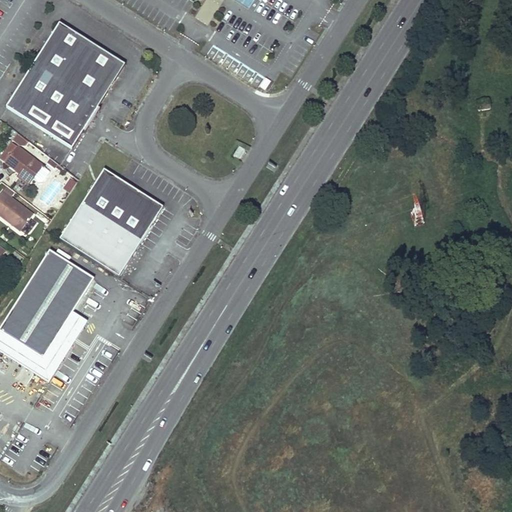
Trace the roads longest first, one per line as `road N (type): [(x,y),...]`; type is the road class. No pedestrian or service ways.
road 1 (primary): [(409,0),(83,511)]
road 2 (primary): [(114,511),(429,0)]
road 3 (unclassified): [(0,487),(33,497),(48,486),(230,202)]
road 4 (unknown): [(43,414),(126,284),(45,240)]
road 5 (residential): [(180,58),(146,118),(145,141),(156,160),(230,202)]
road 6 (unclassified): [(279,122),(358,0)]
